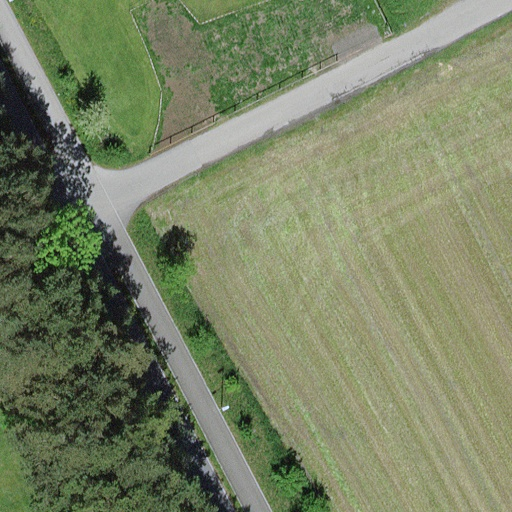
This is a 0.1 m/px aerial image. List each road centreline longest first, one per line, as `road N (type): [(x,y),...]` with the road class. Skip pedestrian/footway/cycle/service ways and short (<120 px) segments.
road 1 (track): [(66,218),(503,0)]
road 2 (unclassified): [(0,98),(66,218),(203,511)]
